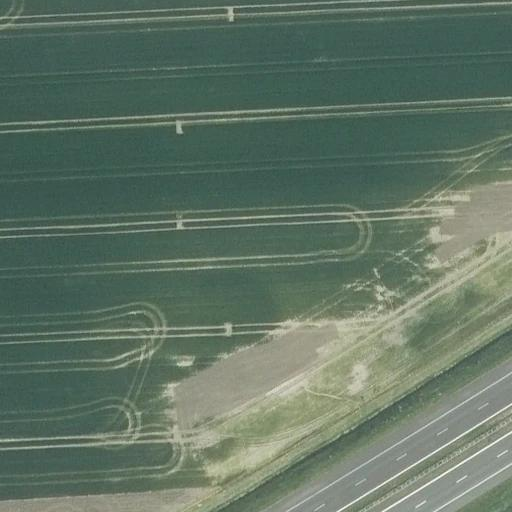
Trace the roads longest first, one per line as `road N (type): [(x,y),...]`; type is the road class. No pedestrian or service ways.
road 1 (motorway): [(511,385),(309,511)]
road 2 (motorway): [(410,511),(511,447)]
